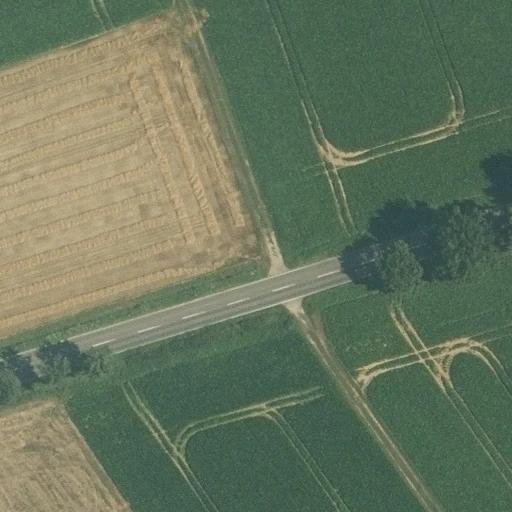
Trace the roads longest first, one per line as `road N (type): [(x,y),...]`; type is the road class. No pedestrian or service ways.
road 1 (track): [(180,0),(285,289),(436,511)]
road 2 (secondary): [(511,220),(0,376)]
